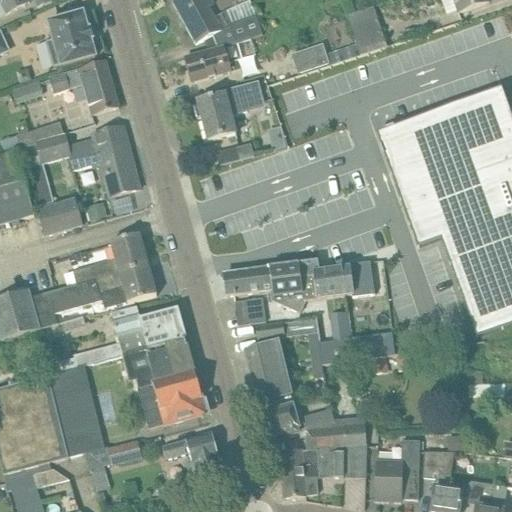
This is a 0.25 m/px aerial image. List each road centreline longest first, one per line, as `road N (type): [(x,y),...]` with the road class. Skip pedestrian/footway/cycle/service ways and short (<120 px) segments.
road 1 (unclassified): [(257,511),(115,0)]
road 2 (unknown): [(176,219),(0,275)]
